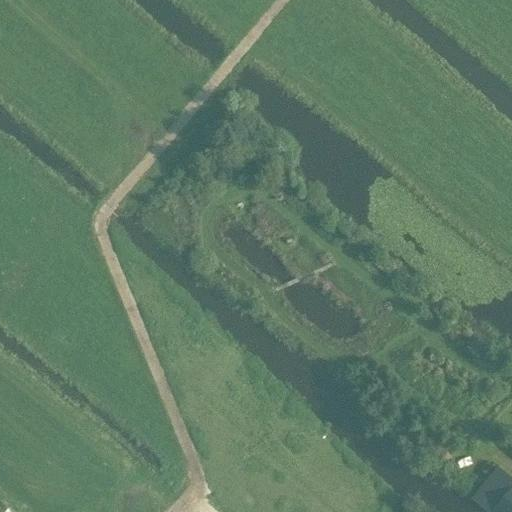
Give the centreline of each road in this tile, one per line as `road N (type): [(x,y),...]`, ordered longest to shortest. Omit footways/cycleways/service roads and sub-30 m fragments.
road 1 (track): [(188,511),(203,495),(99,223),(164,144)]
road 2 (track): [(0,5),(164,144),(284,0)]
